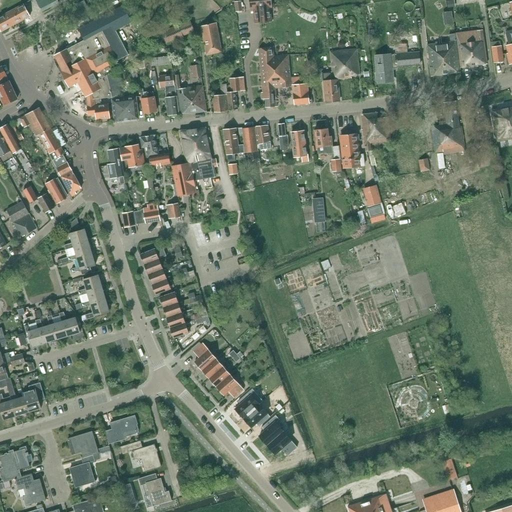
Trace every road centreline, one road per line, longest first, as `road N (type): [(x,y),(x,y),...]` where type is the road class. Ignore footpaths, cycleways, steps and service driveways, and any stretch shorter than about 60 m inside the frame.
road 1 (residential): [(90,129),(336,109),(511,80)]
road 2 (track): [(248,269),(270,272),(448,204)]
road 3 (tertiary): [(287,511),(167,379)]
road 4 (residential): [(0,273),(97,192)]
